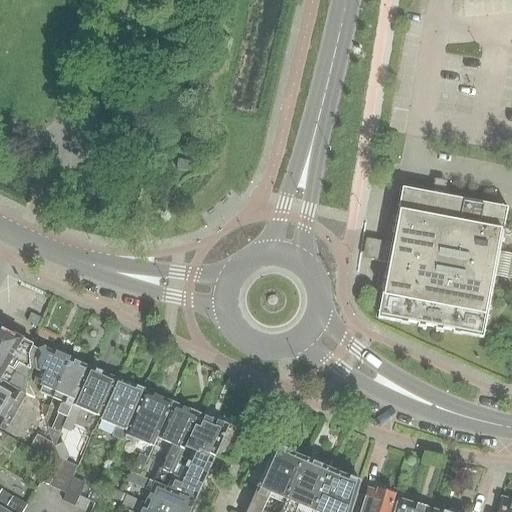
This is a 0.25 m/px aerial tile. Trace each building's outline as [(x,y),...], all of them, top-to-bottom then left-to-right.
[(188,162),(178,160),(176,170),(186,172),(188,162)] [(435,180),(432,194),(402,189),(397,218),(395,217),(394,222),(396,223),(395,228),(393,228),(392,233),(394,233),(392,244),(374,241),(370,261),(388,264),(386,274),(384,274),(383,279),(385,280),(384,285),(382,284),(381,290),(383,290),(378,319),(408,325),(408,323),(418,325),(418,327),(425,329),(426,327),(436,328),(435,331),(443,332),(444,330),(453,332),(453,334),(461,336),(461,335),(483,339),(495,275),(511,277),(511,257),(499,255),(508,208),(443,196),(445,182),(435,180)] [(31,314),(28,321),(37,325),(40,319),(31,314)] [(0,381),(0,382),(1,381),(14,388),(27,396),(28,394),(29,387),(30,371),(31,371),(29,355),(32,348),(33,346),(30,345),(22,341),(23,340),(19,338),(1,329),(0,328),(0,381)] [(40,330),(37,337),(54,344),(57,338),(40,330)] [(35,349),(31,358),(32,356),(33,361),(35,361),(36,372),(34,379),(42,383),(40,387),(42,388),(40,393),(53,399),(66,369),(70,360),(71,359),(59,354),(57,353),(56,354),(46,350),(45,348),(39,351),(36,349),(35,349)] [(58,414),(51,429),(61,434),(63,429),(89,368),(70,360),(66,369),(53,399),(66,405),(61,405),(58,414)] [(89,368),(63,429),(71,432),(76,418),(80,409),(100,418),(113,390),(117,381),(116,380),(103,374),(90,368),(90,369),(89,368)] [(100,418),(99,421),(116,428),(112,438),(123,442),(123,440),(141,401),(145,393),(145,391),(135,387),(135,388),(117,380),(117,381),(113,390),(100,418)] [(0,428),(7,432),(27,396),(14,388),(1,381),(0,382),(0,381),(0,428)] [(141,401),(123,440),(135,445),(141,443),(143,444),(153,448),(169,413),(173,404),(172,404),(146,393),(145,393),(141,401)] [(49,408),(39,404),(45,419),(49,408)] [(184,451),(196,425),(200,415),(174,404),(158,440),(170,445),(184,451)] [(192,451),(188,460),(193,462),(197,454),(199,455),(201,451),(215,457),(216,454),(219,455),(224,453),(226,446),(226,441),(222,440),(228,427),(214,420),(213,421),(200,416),(186,448),(192,451)] [(51,429),(48,428),(55,447),(58,440),(61,434),(51,429)] [(37,436),(29,450),(55,464),(59,458),(54,448),(53,445),(37,436)] [(184,451),(170,445),(154,482),(155,483),(169,489),(177,471),(182,457),(184,451)] [(256,492),(247,511),(263,511),(269,498),(284,504),(304,460),(289,453),(289,452),(287,452),(283,451),(283,450),(282,449),(282,450),(277,448),(278,448),(276,447),(256,492)] [(182,457),(177,471),(203,482),(215,457),(201,451),(199,455),(197,454),(193,462),(188,460),(182,457)] [(139,455),(131,473),(135,474),(140,477),(148,459),(139,455)] [(296,511),(297,510),(302,511),(313,511),(331,471),(315,464),(315,465),(311,463),(311,462),(310,462),(309,462),(305,461),(306,460),(304,460),(284,504),(280,511),(296,511)] [(49,487),(66,495),(73,478),(77,468),(63,461),(49,486),(49,487)] [(169,489),(195,501),(203,482),(177,471),(169,489)] [(351,511),(354,505),(357,494),(360,483),(359,482),(359,483),(354,481),(355,481),(353,480),(353,481),(349,479),(349,478),(348,478),(347,478),(331,471),(313,511),(351,511)] [(135,474),(131,484),(150,492),(145,504),(161,511),(192,511),(193,511),(192,509),(195,501),(169,489),(155,483),(154,482),(140,477),(135,474)] [(85,483),(73,478),(66,495),(63,502),(75,507),(75,506),(79,497),(85,483)] [(389,511),(391,508),(395,496),(392,495),(390,491),(384,489),(380,491),(378,491),(377,492),(369,490),(366,497),(365,497),(364,503),(365,503),(364,506),(364,509),(357,507),(355,511),(389,511)] [(118,492),(114,500),(123,504),(126,496),(118,492)] [(357,494),(354,505),(357,507),(364,509),(364,506),(365,503),(364,503),(365,497),(357,494)] [(123,504),(122,506),(134,511),(139,501),(126,496),(123,504)] [(13,497),(7,506),(16,511),(23,511),(27,506),(13,497)] [(75,506),(75,507),(85,511),(89,502),(90,502),(79,497),(75,506)] [(511,511),(511,501),(502,498),(497,511),(511,511)] [(437,511),(426,509),(426,508),(416,505),(416,506),(400,501),(399,500),(396,509),(394,511),(437,511)] [(134,511),(161,511),(145,504),(139,501),(134,511)]
